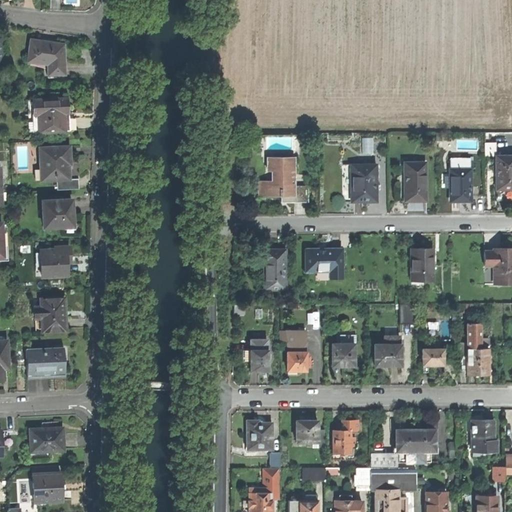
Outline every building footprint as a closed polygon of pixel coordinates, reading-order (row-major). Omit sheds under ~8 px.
[(44,74),(62,73),(61,42),(45,40),(27,37),(23,60),(44,64),(44,74)] [(36,130),(62,128),(61,111),(64,111),(64,104),(63,96),(30,98),(31,113),(35,113),(36,130)] [(54,178),(66,177),(65,162),(67,162),(67,154),(66,145),(37,147),(39,179),(54,178)] [(511,156),(496,157),(496,190),(511,189),(511,156)] [(281,195),(285,195),(294,195),(294,188),(293,157),(276,157),(276,169),(272,170),(272,181),(258,181),(259,196),(278,195),(278,197),(281,197),(281,195)] [(267,171),(272,170),(276,169),(276,157),(267,157),(267,171)] [(449,167),(470,167),(470,158),(449,158),(449,167)] [(415,201),(425,201),(425,162),(404,162),(404,174),(405,174),(405,183),(406,183),(407,201),(415,201)] [(361,201),(376,201),(376,165),(350,165),(351,190),(353,190),(353,201),(361,201)] [(470,201),(470,167),(449,167),(450,191),(452,191),(452,201),(458,201),(470,201)] [(66,177),(54,178),(54,189),(77,187),(76,177),(66,177)] [(294,195),(285,195),(285,202),(291,202),(308,202),(307,187),(294,188),(294,195)] [(511,189),(496,190),(497,201),(506,201),(511,200),(511,189)] [(44,227),(73,225),(72,214),(71,199),(43,200),(44,227)] [(41,250),(41,252),(41,266),(42,276),(67,274),(66,263),(69,263),(69,257),(68,247),(56,247),(56,249),(41,250)] [(410,280),(433,280),(433,264),(433,256),(433,248),(419,248),(411,248),(410,280)] [(484,251),(484,284),(511,283),(511,248),(502,248),(493,248),(493,251),(484,251)] [(264,289),(285,289),(285,249),(270,249),(260,249),(260,262),(264,262),(264,289)] [(306,249),(306,270),(331,270),(331,278),(342,278),(342,249),(323,249),(306,249)] [(64,298),(41,299),(40,306),(39,307),(34,307),(35,317),(38,317),(39,328),(53,327),(53,332),(65,331),(65,318),(64,298)] [(234,315),(243,315),(243,305),(234,304),(234,315)] [(399,324),(414,323),(414,304),(399,304),(399,324)] [(478,304),(459,305),(459,312),(466,312),(466,313),(478,313),(478,304)] [(35,332),(53,332),(53,327),(39,328),(38,317),(35,317),(35,332)] [(428,330),(437,330),(437,322),(428,322),(428,330)] [(467,343),(467,349),(475,349),(475,343),(480,343),(480,323),(467,323),(467,343)] [(287,352),(305,352),(306,330),(280,330),(280,341),(287,341),(287,352)] [(339,334),(339,344),(353,343),(356,343),(356,334),(339,334)] [(384,344),(400,344),(400,336),(384,336),(384,344)] [(250,339),(250,349),(267,349),(267,340),(250,339)] [(339,344),(332,344),(332,365),(343,365),(353,365),(353,343),(339,344)] [(459,370),(467,370),(466,349),(467,349),(467,343),(459,343),(459,370)] [(400,365),(400,344),(384,344),(374,344),(375,365),(389,365),(400,365)] [(64,362),(64,347),(25,349),(26,375),(65,373),(64,362)] [(267,370),(267,349),(250,349),(250,351),(250,360),(250,370),(258,370),(258,373),(261,373),(264,373),(264,370),(267,370)] [(442,349),(422,349),(422,365),(436,365),(442,365),(442,357),(442,352),(442,349)] [(475,349),(467,349),(466,349),(467,370),(467,375),(481,375),(488,375),(488,365),(489,365),(489,358),(488,358),(488,349),(475,349)] [(305,356),(305,352),(287,352),(287,370),(288,370),(297,370),(298,370),(305,370),(305,366),(305,356)] [(312,442),(317,442),(317,431),(318,420),(311,420),(305,420),(296,420),(296,442),(312,442)] [(351,430),(351,431),(358,431),(358,420),(349,420),(341,420),(341,430),(351,430)] [(483,420),(470,420),(471,451),(482,451),(496,451),(496,441),(494,441),(493,420),(483,420)] [(260,449),(266,449),(272,449),(272,422),(258,423),(258,421),(254,421),(246,421),(246,432),(250,432),(250,447),(260,447),(260,449)] [(30,430),(31,452),(63,451),(62,440),(62,429),(53,429),(52,422),(41,422),(41,429),(30,430)] [(332,453),(341,453),(351,453),(351,446),(351,437),(351,431),(351,430),(341,430),(332,430),(332,453)] [(398,452),(414,452),(414,430),(400,430),(396,430),(396,447),(392,447),(392,453),(398,452)] [(425,452),(425,453),(431,453),(437,453),(437,447),(433,447),(433,430),(426,430),(414,430),(414,452),(425,452)] [(266,452),(266,449),(260,449),(260,447),(250,447),(250,432),(246,432),(247,452),(266,452)] [(271,452),(271,468),(279,468),(280,468),(280,452),(271,452)] [(414,452),(398,452),(398,462),(414,462),(414,452)] [(425,462),(425,453),(425,452),(414,452),(414,462),(425,462)] [(370,454),(370,467),(396,467),(396,462),(396,454),(370,454)] [(356,489),(370,489),(370,467),(355,467),(356,489)] [(374,489),(397,489),(403,489),(411,489),(414,489),(414,467),(396,467),(370,467),(370,489),(374,489)] [(492,481),(505,481),(505,475),(505,467),(491,468),(492,481)] [(272,492),(272,496),(280,496),(279,468),(271,468),(263,468),(263,477),(264,477),(264,488),(267,488),(267,492),(272,492)] [(302,479),(324,479),(324,474),(325,468),(302,468),(302,479)] [(33,502),(58,501),(57,491),(61,491),(60,485),(60,473),(32,474),(33,502)] [(396,511),(397,496),(397,489),(374,489),(374,511),(396,511)] [(267,492),(257,493),(249,493),(249,500),(248,500),(248,506),(249,506),(249,511),(271,511),(272,496),(272,492),(267,492)] [(445,511),(446,510),(446,492),(426,492),(425,511),(445,511)] [(397,496),(396,511),(406,511),(406,496),(397,496)] [(492,496),(486,496),(476,496),(475,511),(497,511),(497,505),(496,505),(496,496),(492,496)] [(297,511),(297,500),(288,500),(287,511),(297,511)] [(297,511),(317,511),(317,500),(316,500),(308,500),(297,500),(297,511)] [(351,501),(338,500),(334,500),(334,511),(361,511),(362,501),(351,501)]
